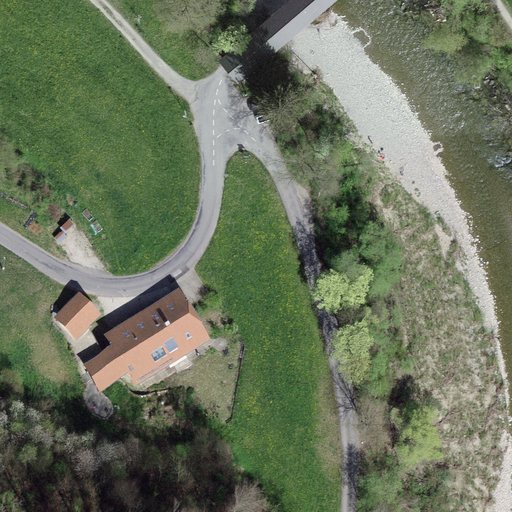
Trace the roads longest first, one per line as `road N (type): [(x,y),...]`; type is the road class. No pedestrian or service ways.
road 1 (unclassified): [(345,511),(343,389),(313,260),(277,169),(249,133),(213,111)]
road 2 (unclassified): [(213,111),(208,214),(192,252),(170,272),(143,284),(100,286),(0,232)]
road 3 (track): [(98,0),(213,111)]
road 4 (unclassified): [(310,0),(222,76),(213,111)]
